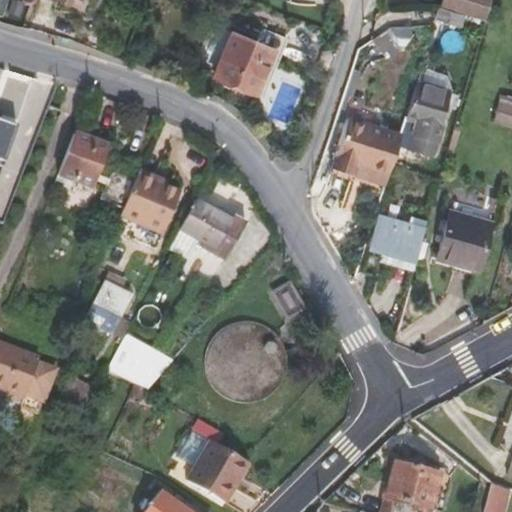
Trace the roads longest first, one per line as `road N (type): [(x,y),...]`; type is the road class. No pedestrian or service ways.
road 1 (residential): [(288,214),(215,118),(120,77),(0,43)]
road 2 (residential): [(365,0),(288,214)]
road 3 (residential): [(399,402),(288,214)]
road 4 (residential): [(399,402),(282,511)]
road 5 (residential): [(511,335),(399,402)]
